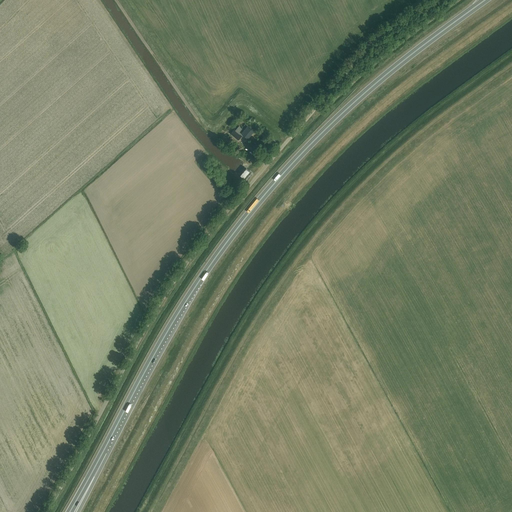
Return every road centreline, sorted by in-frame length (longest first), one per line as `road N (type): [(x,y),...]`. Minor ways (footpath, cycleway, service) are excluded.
road 1 (unclassified): [(46,511),(195,250),(372,41),(437,0)]
road 2 (trunk): [(102,452),(168,329),(276,180),(375,83),(485,0)]
